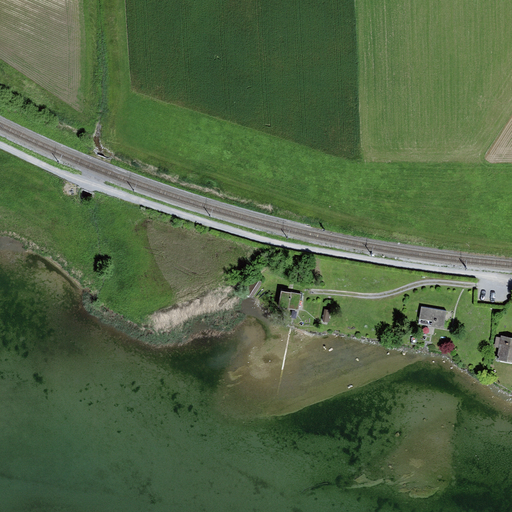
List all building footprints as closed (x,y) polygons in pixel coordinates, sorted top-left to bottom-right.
[(257,279),(246,293),(252,297),(262,283),(257,279)] [(292,290),(282,288),(279,306),(299,309),(302,293),(292,291),(292,290)] [(447,309),(422,305),(420,318),(433,320),(432,325),(444,327),(447,309)] [(326,309),(323,320),(329,321),(331,310),(326,309)] [(511,335),(501,334),(501,336),(496,335),(495,346),(499,347),(497,357),(511,359),(511,335)]
